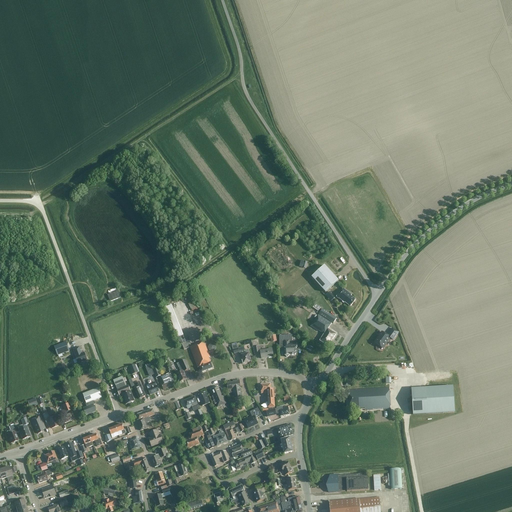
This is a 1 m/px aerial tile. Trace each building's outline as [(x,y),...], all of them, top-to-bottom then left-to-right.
[(338,281),(325,266),(312,277),(326,293),(338,281)] [(345,302),(350,307),(356,300),(351,296),(352,295),(343,288),(336,297),(341,300),(345,303),(345,302)] [(121,298),(118,291),(108,295),(110,302),(121,298)] [(331,301),(333,300),(335,298),(330,292),(326,295),(331,301)] [(187,344),(183,335),(171,305),(166,307),(167,309),(181,344),(182,344),(184,350),(190,348),(198,368),(200,367),(202,372),(213,368),(211,363),(209,358),(210,357),(204,342),(192,347),(190,343),(187,344)] [(333,323),(337,318),(323,309),(320,314),(333,323)] [(332,323),(318,315),(311,326),(318,331),(318,330),(324,334),(324,335),(322,334),(321,336),(322,337),(320,341),(328,346),(336,334),(328,329),(332,323)] [(391,328),(386,335),(387,335),(390,338),(393,340),(394,340),(399,332),(392,327),(391,328)] [(386,335),(382,332),(375,343),(383,349),(390,338),(387,335),(386,335)] [(297,344),(289,344),(289,341),(285,341),(285,348),(285,356),(286,357),(288,357),(289,356),(290,356),(290,355),(295,355),(296,354),(296,348),(297,348),(297,344)] [(66,342),(54,346),(57,356),(58,356),(62,354),(70,351),(66,342)] [(217,348),(214,342),(208,345),(211,351),(217,348)] [(238,348),(237,345),(232,346),(234,354),(239,352),(240,354),(241,354),(241,355),(242,361),(241,361),(242,363),(243,363),(243,364),(251,362),(248,350),(245,351),(244,347),(238,348)] [(260,351),(259,346),(256,346),(257,353),(260,352),(261,359),(274,357),(272,349),(260,351)] [(75,356),(78,364),(87,360),(85,353),(82,354),(79,347),(73,349),(76,356),(75,356)] [(177,374),(180,382),(187,379),(184,372),(189,369),(185,360),(181,362),(183,367),(179,368),(181,373),(177,374)] [(135,365),(129,367),(132,375),(138,372),(135,365)] [(151,366),(146,368),(150,377),(155,375),(151,366)] [(161,376),(158,367),(153,369),(156,378),(161,376)] [(161,384),(164,389),(173,386),(171,382),(174,381),(171,374),(168,375),(162,378),(164,383),(161,384)] [(124,382),(123,377),(114,381),(115,386),(116,386),(117,390),(120,396),(122,395),(126,405),(131,403),(131,402),(135,401),(131,391),(128,385),(126,386),(124,382)] [(242,394),(239,380),(233,381),(233,382),(227,383),(229,393),(233,393),(234,398),(242,397),(242,394)] [(157,386),(156,386),(155,382),(149,385),(151,388),(148,389),(150,395),(159,392),(157,386)] [(140,383),(138,384),(139,387),(134,389),(136,393),(139,399),(143,398),(142,397),(146,396),(142,386),(141,386),(140,383)] [(271,389),(270,384),(261,385),(261,394),(268,393),(268,397),(267,397),(268,407),(275,407),(274,389),(271,389)] [(221,394),(218,386),(211,390),(214,396),(213,397),(215,400),(214,401),(217,408),(227,403),(224,396),(221,394)] [(412,390),(413,414),(455,412),(453,387),(412,390)] [(83,409),(86,415),(96,411),(94,405),(95,405),(93,401),(102,398),(98,388),(83,394),(86,403),(86,404),(87,407),(83,409)] [(391,409),(390,388),(349,390),(350,409),(358,408),(358,410),(365,409),(365,410),(391,409)] [(210,403),(205,392),(198,395),(203,406),(210,403)] [(198,406),(195,397),(184,401),(188,409),(192,407),(192,408),(198,406)] [(27,401),(30,408),(38,405),(35,398),(27,401)] [(71,412),(68,413),(67,412),(71,410),(68,403),(62,406),(65,411),(64,411),(65,414),(62,416),(65,424),(74,420),(72,415),(73,415),(71,412)] [(282,408),(282,406),(277,408),(277,409),(266,411),(267,417),(276,415),(276,413),(280,412),(281,416),(290,414),(288,407),(288,406),(282,408)] [(55,415),(52,408),(47,410),(50,417),(47,418),(49,423),(50,424),(52,429),(59,426),(57,421),(55,415)] [(258,408),(255,410),(250,412),(252,417),(245,421),(248,429),(258,424),(256,419),(262,416),(262,414),(258,408)] [(137,421),(141,431),(147,428),(152,427),(149,417),(155,415),(153,409),(146,412),(146,411),(142,412),(142,413),(138,414),(137,416),(139,420),(137,421)] [(36,428),(38,434),(44,432),(43,430),(45,429),(41,416),(30,420),(32,426),(34,425),(35,429),(36,428)] [(229,436),(231,441),(236,439),(232,428),(235,427),(233,421),(223,425),(228,437),(229,436)] [(126,433),(124,430),(122,424),(116,427),(118,432),(122,431),(123,434),(126,433)] [(12,443),(12,444),(15,443),(15,442),(18,441),(15,433),(16,432),(14,425),(11,426),(9,427),(10,430),(9,431),(10,434),(8,435),(11,443),(12,443)] [(279,438),(293,435),(291,425),(277,428),(279,438)] [(30,437),(26,427),(19,430),(18,430),(22,440),(30,437)] [(114,434),(118,432),(116,427),(109,429),(111,435),(113,438),(115,437),(114,434)] [(184,439),(188,449),(200,444),(197,438),(202,436),(204,435),(201,427),(192,430),(193,433),(189,434),(191,437),(184,439)] [(159,435),(157,430),(150,433),(152,438),(149,439),(152,446),(163,442),(160,435),(159,435)] [(222,434),(221,431),(220,432),(219,433),(220,435),(218,435),(218,436),(214,438),(217,446),(228,442),(225,436),(225,435),(224,433),(222,434)] [(90,437),(92,442),(95,441),(97,447),(102,445),(100,439),(99,439),(97,434),(90,437)] [(207,441),(210,450),(215,448),(210,436),(207,437),(209,440),(207,441)] [(90,437),(83,439),(85,445),(87,448),(93,446),(92,442),(90,437)] [(293,452),(290,438),(281,440),(285,454),(293,452)] [(129,442),(132,450),(139,447),(136,439),(129,442)] [(257,442),(261,450),(265,448),(262,440),(257,442)] [(75,448),(74,448),(73,444),(67,446),(69,451),(68,452),(73,462),(84,457),(82,451),(77,453),(75,448)] [(243,450),(241,445),(230,449),(232,454),(234,458),(242,455),(243,458),(252,454),(250,450),(247,451),(246,449),(243,450)] [(68,457),(64,447),(58,449),(60,455),(59,455),(61,460),(68,457)] [(169,455),(166,448),(163,449),(159,450),(162,458),(169,455)] [(54,452),(52,451),(51,452),(50,453),(50,454),(45,456),(46,458),(48,463),(52,462),(53,466),(57,465),(55,460),(57,459),(54,452)] [(222,458),(224,463),(229,461),(226,451),(221,453),(221,452),(210,457),(215,467),(220,465),(218,459),(222,458)] [(262,452),(255,455),(257,461),(264,458),(262,452)] [(110,457),(112,463),(121,460),(118,454),(110,457)] [(163,465),(159,454),(151,457),(155,468),(163,465)] [(256,462),(254,455),(235,463),(236,465),(235,466),(237,471),(241,469),(241,468),(247,465),(246,463),(251,462),(252,464),(256,462)] [(151,472),(146,458),(140,460),(133,463),(134,467),(141,464),(143,467),(141,468),(143,475),(151,472)] [(283,471),(291,467),(289,462),(277,467),(278,469),(281,467),(283,471)] [(40,465),(42,471),(48,469),(46,463),(40,465)] [(188,475),(184,464),(176,466),(178,472),(177,472),(179,478),(188,475)] [(7,478),(13,476),(10,467),(4,468),(7,478)] [(282,478),(285,476),(293,472),(291,467),(283,471),(284,474),(281,475),(282,478)] [(402,489),(401,469),(390,470),(390,474),(391,486),(391,489),(402,489)] [(37,477),(39,484),(49,480),(47,476),(53,475),(51,470),(41,473),(42,475),(37,477)] [(189,473),(191,478),(201,475),(200,470),(189,473)] [(166,483),(162,472),(156,475),(158,480),(157,481),(158,486),(166,483)] [(359,478),(359,474),(343,475),(343,477),(338,477),(339,492),(347,491),(347,492),(369,490),(368,478),(359,478)] [(190,480),(193,491),(205,488),(205,490),(214,487),(210,477),(203,480),(202,476),(190,480)] [(50,494),(51,497),(57,495),(53,485),(41,489),(44,497),(50,494)] [(239,494),(245,491),(242,485),(230,491),(232,497),(234,496),(236,499),(231,502),(232,504),(235,502),(240,500),(238,496),(239,496),(240,496),(239,494)] [(116,489),(105,487),(104,494),(114,496),(116,489)] [(143,503),(142,491),(134,492),(135,500),(133,500),(134,504),(143,503)] [(240,500),(235,502),(236,505),(241,503),(243,507),(250,504),(245,491),(239,494),(240,496),(239,496),(238,496),(240,500)] [(164,505),(162,495),(154,496),(157,507),(164,505)] [(291,509),(292,511),(293,511),(292,509),(293,509),(294,511),(302,511),(303,511),(299,496),(288,499),(289,502),(286,503),(285,500),(286,500),(286,497),(281,498),(282,504),(283,511),(291,509)] [(380,511),(379,497),(359,499),(330,502),(329,501),(329,511),(380,511)] [(65,500),(65,498),(59,501),(61,508),(69,505),(67,499),(65,500)] [(109,511),(112,511),(114,511),(112,507),(118,505),(116,499),(110,501),(109,500),(105,501),(106,502),(104,503),(107,509),(108,509),(109,511)] [(16,509),(26,506),(24,500),(14,503),(16,509)] [(204,507),(202,500),(187,502),(188,510),(204,507)] [(279,511),(278,505),(277,502),(276,502),(258,508),(259,511),(279,511)]
